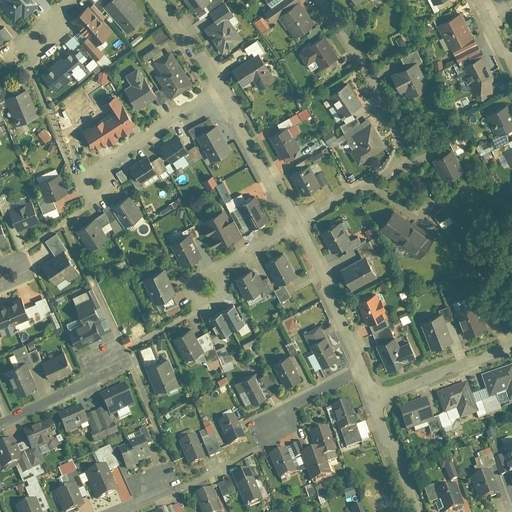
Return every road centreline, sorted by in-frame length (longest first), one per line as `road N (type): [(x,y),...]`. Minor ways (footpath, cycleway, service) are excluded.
road 1 (residential): [(315,0),(398,140),(393,166),(294,225)]
road 2 (residential): [(89,204),(112,160),(220,94)]
road 3 (residential): [(360,369),(294,225)]
road 4 (residential): [(294,225),(220,94)]
road 5 (residential): [(375,402),(511,346)]
road 6 (residential): [(130,364),(0,426)]
road 7 (residential): [(294,225),(193,284),(194,310)]
road 8 (residential): [(360,369),(283,410),(258,449)]
